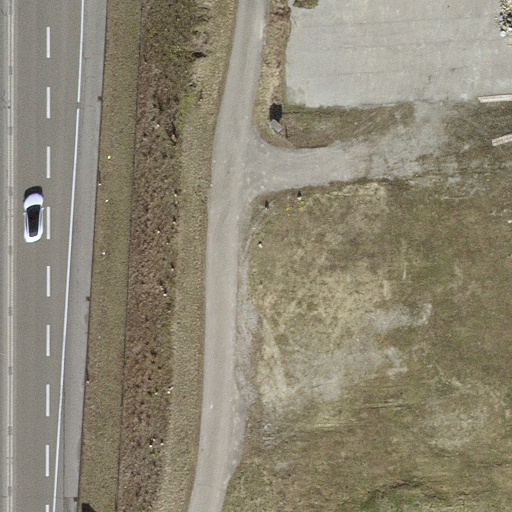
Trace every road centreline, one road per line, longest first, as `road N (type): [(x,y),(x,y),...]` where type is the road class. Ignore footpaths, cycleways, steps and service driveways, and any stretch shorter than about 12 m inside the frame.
road 1 (track): [(209,511),(225,447),(227,173),(248,0)]
road 2 (trunk): [(32,511),(33,0)]
